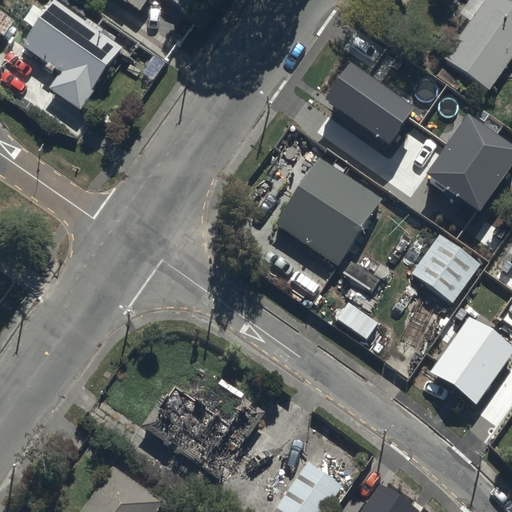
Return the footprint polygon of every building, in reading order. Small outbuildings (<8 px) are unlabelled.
[(108,0),(126,12),(134,0),(108,0)] [(199,0),(162,0),(188,17),(199,0)] [(488,0),(442,67),(489,99),(511,65),(511,10),(496,0),(488,0)] [(23,50),(61,75),(48,94),(80,116),(93,97),(123,53),(53,5),(23,50)] [(0,18),(0,40),(4,43),(14,29),(0,18)] [(415,107),(350,63),(324,101),(388,146),(415,107)] [(511,166),(511,144),(468,115),(427,175),(481,212),(511,166)] [(276,231),(338,271),(381,205),(320,164),(276,231)] [(411,280),(451,307),(479,266),(440,239),(411,280)] [(432,371),(478,403),(511,355),(511,346),(469,317),(432,371)] [(139,436),(219,490),(254,438),(267,419),(244,404),(232,422),(175,384),(139,436)] [(278,511),(328,511),(344,489),(310,466),(278,511)] [(85,511),(160,511),(164,508),(112,473),(85,511)] [(418,511),(419,511),(380,485),(361,511),(418,511)]
